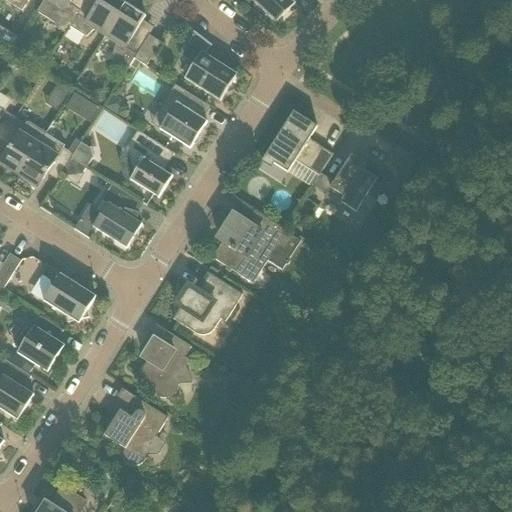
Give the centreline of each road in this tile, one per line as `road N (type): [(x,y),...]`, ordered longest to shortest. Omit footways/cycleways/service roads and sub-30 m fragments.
road 1 (residential): [(281,70),(138,294)]
road 2 (residential): [(138,294),(3,511)]
road 3 (residential): [(138,294),(0,205)]
